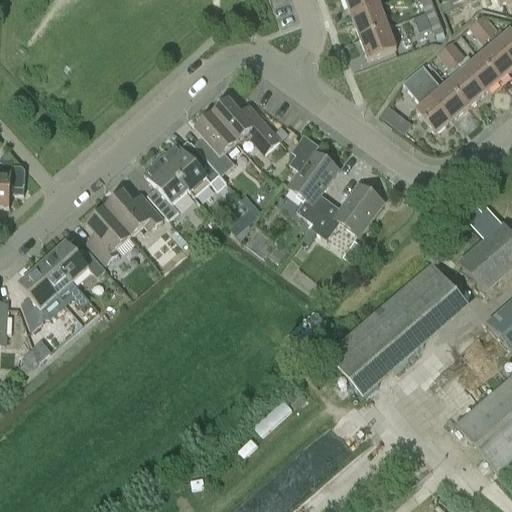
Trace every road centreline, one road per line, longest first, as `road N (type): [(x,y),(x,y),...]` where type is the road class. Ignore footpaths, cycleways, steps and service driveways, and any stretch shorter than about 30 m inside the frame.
road 1 (residential): [(0,258),(246,55),(294,83)]
road 2 (residential): [(294,83),(406,171),(454,171),(511,135)]
